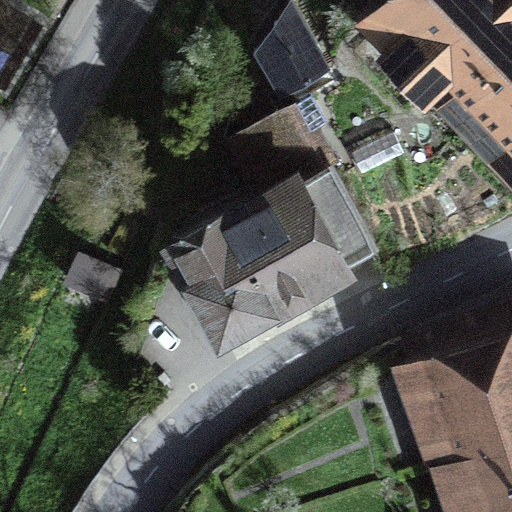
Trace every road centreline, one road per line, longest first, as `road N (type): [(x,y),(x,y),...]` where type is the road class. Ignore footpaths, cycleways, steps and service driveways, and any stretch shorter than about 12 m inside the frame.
road 1 (unclassified): [(125,511),(173,449),(242,390),(356,324),(511,250)]
road 2 (tertiary): [(129,0),(0,227)]
